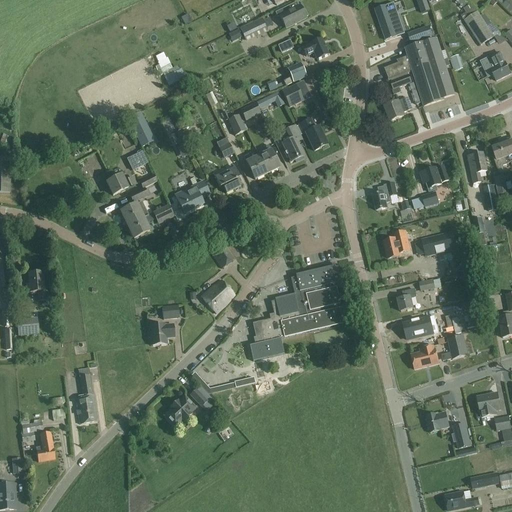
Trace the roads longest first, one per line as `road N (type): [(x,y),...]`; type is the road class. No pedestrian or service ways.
road 1 (unclassified): [(44,511),(86,456),(224,323),(281,249),(283,226)]
road 2 (tertiary): [(0,211),(133,259),(264,222)]
road 3 (unclassified): [(394,405),(346,196)]
road 4 (tertiary): [(511,101),(352,153)]
road 5 (tertiary): [(352,153),(361,72),(340,0)]
road 6 (residential): [(264,222),(252,196),(352,153)]
road 7 (residential): [(394,405),(511,362)]
